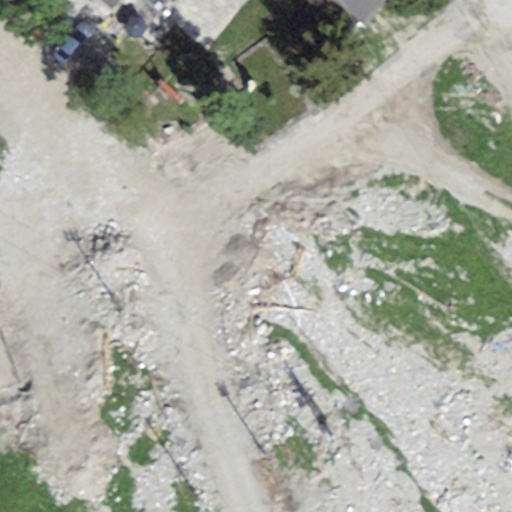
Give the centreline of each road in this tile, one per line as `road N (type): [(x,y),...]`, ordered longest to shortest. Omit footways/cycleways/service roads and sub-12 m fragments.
road 1 (residential): [(139,247),(391,78),(479,0)]
road 2 (unclassified): [(241,511),(139,247)]
road 3 (unclassified): [(139,247),(0,70)]
